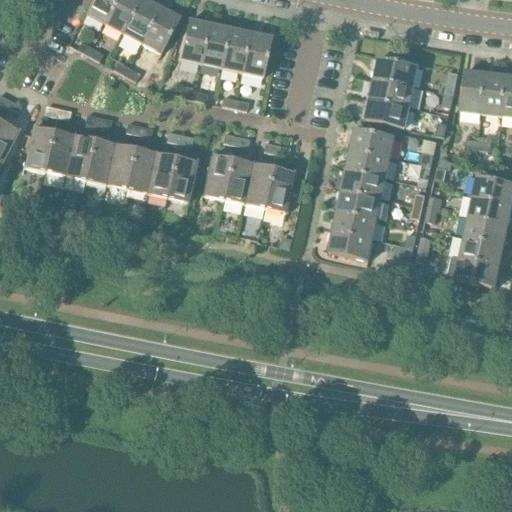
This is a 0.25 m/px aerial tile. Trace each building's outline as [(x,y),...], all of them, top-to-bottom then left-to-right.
[(94,0),(84,18),(103,28),(118,0),(94,0)] [(122,38),(141,1),(139,0),(118,0),(103,28),(122,38)] [(140,48),(160,11),(141,1),(122,38),(140,48)] [(160,11),(140,48),(160,59),(180,22),(160,11)] [(200,69),(209,28),(187,24),(178,65),(200,69)] [(221,74),(229,33),(209,28),(200,69),(221,74)] [(241,78),(250,37),(229,33),(221,74),(241,78)] [(262,83),(271,42),(250,37),(241,78),(262,83)] [(87,59),(91,51),(80,46),(76,53),(87,59)] [(91,51),(87,59),(98,66),(103,58),(91,51)] [(419,70),(378,61),(373,82),(414,90),(419,70)] [(123,79),(127,71),(116,65),(112,73),(123,79)] [(127,71),(123,79),(135,85),(139,78),(127,71)] [(481,119),(486,77),(464,75),(459,116),(481,119)] [(486,77),(481,119),(502,121),(507,79),(486,77)] [(511,80),(507,79),(502,121),(511,122),(511,80)] [(152,83),(146,92),(153,96),(159,84),(153,81),(152,83)] [(414,90),(373,82),(369,102),(410,111),(414,90)] [(455,87),(446,85),(444,97),(453,98),(455,87)] [(193,104),(195,95),(182,92),(180,101),(193,104)] [(195,95),(193,104),(205,106),(207,97),(195,95)] [(453,98),(444,97),(441,110),(450,112),(453,98)] [(0,98),(0,109),(6,113),(11,104),(0,98)] [(234,112),(235,103),(222,100),(220,109),(234,112)] [(364,124),(405,133),(410,111),(369,102),(364,124)] [(235,103),(234,112),(246,115),(248,106),(235,103)] [(11,104),(6,113),(17,118),(21,110),(11,104)] [(45,110),(43,118),(57,121),(58,113),(45,110)] [(58,113),(57,121),(68,124),(70,115),(58,113)] [(86,118),(84,127),(97,130),(99,121),(86,118)] [(99,121),(97,130),(109,133),(111,124),(99,121)] [(0,171),(5,161),(18,136),(0,126),(0,171)] [(437,126),(435,139),(443,141),(446,128),(437,126)] [(127,127),(125,136),(138,139),(140,130),(127,127)] [(140,130),(138,139),(150,141),(152,132),(140,130)] [(45,176),(53,136),(31,131),(23,171),(45,176)] [(350,153),(391,162),(395,141),(354,132),(350,153)] [(65,181),(74,140),(53,136),(45,176),(65,181)] [(169,136),(167,145),(179,147),(180,139),(169,136)] [(235,149),(237,141),(226,138),(224,147),(235,149)] [(180,139),(179,147),(190,150),(192,142),(180,139)] [(85,185),(94,144),(74,140),(65,181),(85,185)] [(237,141),(235,149),(248,152),(250,144),(237,141)] [(465,143),(464,152),(477,153),(478,144),(465,143)] [(106,189),(115,149),(94,144),(85,185),(106,189)] [(478,144),(477,153),(490,155),(491,146),(478,144)] [(276,158),(278,149),(265,147),(263,155),(276,158)] [(126,194),(135,153),(115,149),(106,189),(126,194)] [(278,149),(276,158),(286,160),(288,152),(278,149)] [(146,198),(155,158),(135,153),(126,194),(146,198)] [(391,162),(350,153),(345,173),(386,182),(391,162)] [(420,156),(417,168),(421,169),(430,171),(430,170),(433,158),(420,156)] [(166,202),(175,162),(155,158),(146,198),(166,202)] [(223,204),(232,164),(210,159),(201,199),(223,204)] [(175,162),(166,202),(187,207),(196,166),(175,162)] [(436,171),(433,184),(442,185),(445,173),(449,174),(451,165),(439,162),(437,171),(436,171)] [(243,209),(252,168),(232,164),(223,204),(243,209)] [(264,213),(272,173),(252,168),(243,209),(264,213)] [(421,169),(419,181),(428,183),(430,171),(421,169)] [(272,173),(264,213),(285,218),(288,204),(299,206),(304,183),(293,181),(293,177),(272,173)] [(386,182),(345,173),(341,194),(382,203),(386,182)] [(481,173),(479,180),(476,179),(471,201),(511,210),(511,209),(511,187),(510,187),(511,179),(481,173)] [(382,203),(341,194),(336,214),(377,223),(382,203)] [(413,209),(422,211),(424,199),(415,197),(413,209)] [(426,213),(437,215),(439,215),(442,203),(429,200),(426,213)] [(511,210),(471,201),(466,221),(508,230),(511,210)] [(410,222),(419,223),(422,211),(413,209),(410,222)] [(434,227),(437,215),(426,213),(424,225),(434,227)] [(377,223),(336,214),(332,235),(373,244),(377,223)] [(462,242),(495,249),(503,251),(508,230),(466,221),(462,242)] [(373,244),(332,235),(327,256),(368,264),(373,244)] [(404,250),(413,252),(415,239),(406,237),(404,250)] [(418,254),(427,256),(430,242),(421,241),(418,254)] [(279,245),(278,251),(289,254),(291,243),(284,242),(279,245)] [(503,251),(495,249),(462,242),(458,262),(499,271),(503,251)] [(401,262),(410,264),(413,252),(404,250),(401,262)] [(427,256),(418,254),(416,266),(424,267),(427,256)] [(451,260),(446,281),(494,292),(499,271),(458,262),(451,260)] [(397,268),(395,279),(406,281),(408,270),(397,268)]
